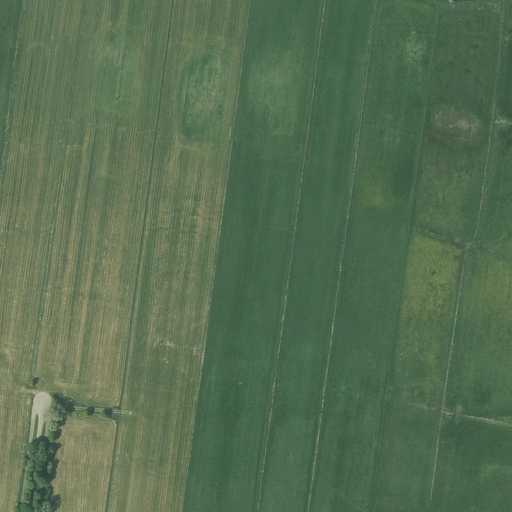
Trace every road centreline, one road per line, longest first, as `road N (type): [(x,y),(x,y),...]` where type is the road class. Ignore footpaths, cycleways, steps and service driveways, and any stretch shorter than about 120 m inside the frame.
road 1 (unclassified): [(21,511),(36,399),(43,395)]
road 2 (unclassified): [(43,395),(49,405),(41,511)]
